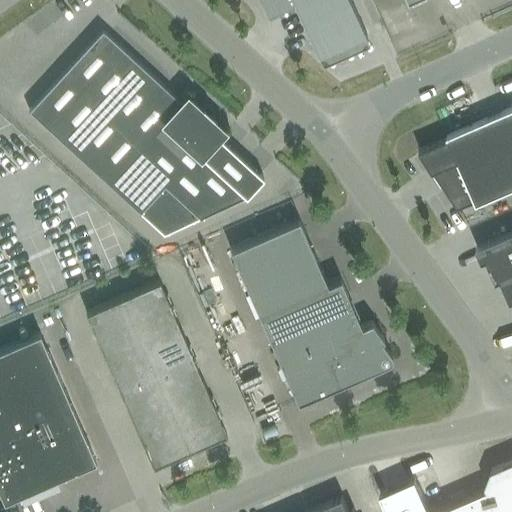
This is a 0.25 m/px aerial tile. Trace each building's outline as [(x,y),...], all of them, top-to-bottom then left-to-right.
[(260,0),(261,2),(265,1),(269,10),(290,0),(294,0),(320,57),(322,56),(320,52),(363,33),(365,37),(367,36),(350,0),(260,0)] [(426,29),(429,38),(454,31),(451,22),(426,29)] [(102,28),(28,108),(163,233),(246,194),(263,176),(217,133),(222,128),(210,117),(214,113),(202,103),(199,107),(187,96),(182,101),(102,28)] [(448,138),(419,150),(458,209),(476,201),(476,203),(511,187),(511,107),(447,136),(448,138)] [(231,247),(258,310),(327,282),(299,217),(231,247)] [(511,274),(511,230),(476,246),(482,261),(487,259),(496,281),(501,279),(511,274)] [(511,274),(501,279),(511,301),(511,300),(511,274)] [(327,282),(258,310),(298,401),(390,360),(392,357),(392,352),(382,338),(384,336),(372,319),(365,325),(341,276),(327,282)] [(134,320),(170,304),(159,278),(123,294),(134,320)] [(86,311),(97,336),(134,320),(123,294),(86,311)] [(145,346),(181,329),(170,304),(134,320),(145,346)] [(134,320),(97,336),(108,362),(145,346),(134,320)] [(156,371),(193,355),(181,329),(145,346),(156,371)] [(0,348),(0,493),(3,501),(96,461),(39,332),(0,348)] [(119,387),(156,371),(145,346),(108,362),(119,387)] [(156,371),(167,397),(204,381),(193,355),(156,371)] [(130,413),(167,397),(156,371),(119,387),(130,413)] [(204,381),(167,397),(178,423),(215,407),(204,381)] [(142,439),(178,423),(167,397),(130,413),(142,439)] [(178,423),(190,448),(226,432),(215,407),(178,423)] [(277,409),(252,419),(260,439),(286,428),(277,409)] [(153,464),(190,448),(178,423),(142,439),(153,464)] [(485,484),(488,488),(432,511),(511,511),(511,463),(511,461),(492,469),(485,484)] [(349,511),(342,496),(304,511),(354,511),(353,509),(349,511)]
